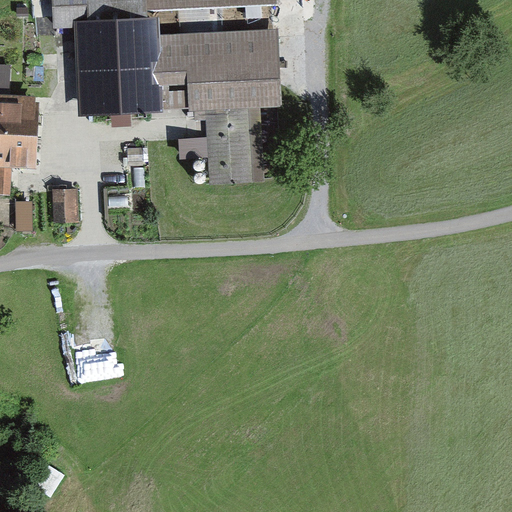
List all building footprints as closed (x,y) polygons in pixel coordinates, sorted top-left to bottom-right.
[(35,0),(36,13),(56,13),(55,0),(35,0)] [(279,0),(59,0),(60,23),(79,22),(84,115),(210,109),(214,183),(267,181),(264,110),(286,109),(282,28),(165,33),(164,18),(150,18),(150,9),(279,3),(279,0)] [(0,63),(0,85),(13,86),(13,64),(0,63)] [(44,97),(0,95),(0,162),(42,164),(44,97)] [(182,137),(184,158),(211,157),(210,135),(182,137)] [(82,222),(81,187),(68,188),(69,222),(82,222)] [(20,198),(20,232),(37,232),(37,198),(20,198)] [(2,227),(19,227),(18,200),(1,200),(2,227)]
